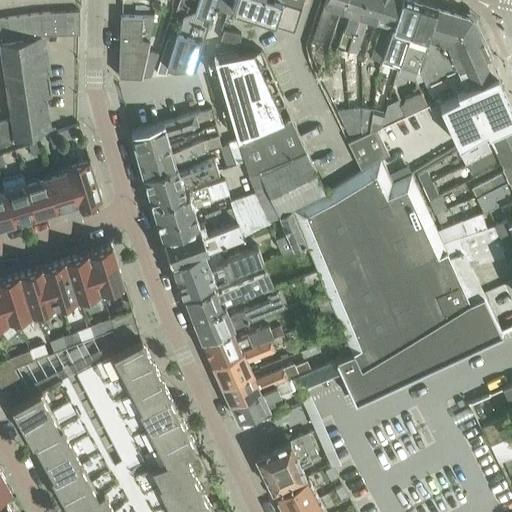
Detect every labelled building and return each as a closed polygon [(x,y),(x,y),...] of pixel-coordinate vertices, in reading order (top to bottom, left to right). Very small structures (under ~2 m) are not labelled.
[(179,0),(177,5),(187,8),(187,6),(189,0),(179,0)] [(187,8),(184,16),(199,10),(210,14),(214,3),(214,0),(189,0),(187,6),(187,8)] [(229,0),(227,7),(228,8),(230,1),(292,22),(299,0),(229,0)] [(324,0),(313,39),(322,42),(333,7),(341,10),(344,0),(324,0)] [(349,12),(336,54),(346,57),(349,49),(350,45),(364,0),(344,0),(341,10),(349,12)] [(364,0),(350,45),(349,49),(357,52),(368,18),(375,20),(381,0),(364,0)] [(381,22),(370,56),(382,60),(401,0),(381,0),(375,20),(381,22)] [(401,0),(382,60),(399,66),(410,31),(411,31),(419,0),(401,0)] [(399,66),(398,69),(414,74),(418,64),(423,48),(427,36),(428,37),(437,4),(425,0),(419,0),(411,31),(410,31),(399,66)] [(423,48),(418,64),(422,65),(421,69),(452,53),(483,40),(474,18),(468,13),(437,4),(428,37),(427,36),(423,48)] [(55,33),(79,33),(79,9),(54,11),(55,33)] [(175,41),(168,65),(173,67),(194,66),(203,35),(210,14),(199,10),(184,16),(180,28),(176,39),(175,41)] [(42,11),(39,11),(30,13),(34,35),(44,33),(42,11)] [(44,33),(55,33),(54,11),(42,11),(44,33)] [(22,37),(34,35),(30,13),(18,15),(22,37)] [(120,14),(118,75),(141,76),(147,49),(154,16),(121,14),(120,14)] [(18,15),(7,16),(10,38),(22,37),(18,15)] [(7,16),(0,17),(0,39),(10,38),(7,16)] [(223,29),(220,38),(239,42),(241,32),(223,29)] [(33,132),(50,126),(49,124),(45,96),(50,95),(46,71),(49,71),(44,35),(44,33),(34,35),(22,37),(10,38),(0,39),(0,53),(13,138),(13,139),(33,132)] [(166,38),(156,71),(165,73),(168,65),(175,41),(166,38)] [(421,69),(420,72),(425,84),(489,55),(483,40),(452,53),(421,69)] [(147,49),(141,76),(151,74),(158,52),(147,49)] [(260,49),(214,58),(238,137),(291,116),(260,49)] [(489,55),(425,84),(429,93),(451,83),(454,90),(456,89),(457,92),(469,87),(498,74),(489,55)] [(331,73),(321,74),(331,95),(335,94),(331,73)] [(458,93),(439,103),(440,104),(452,130),(457,142),(458,144),(482,130),(487,127),(511,115),(511,106),(510,101),(498,74),(469,87),(457,92),(458,93)] [(384,112),(380,125),(406,112),(401,100),(399,97),(388,103),(384,112)] [(362,104),(349,106),(351,131),(362,129),(362,104)] [(373,106),(362,104),(362,129),(370,126),(372,109),(373,106)] [(349,106),(337,108),(348,131),(351,131),(349,106)] [(370,126),(369,130),(376,126),(380,125),(384,112),(372,109),(370,126)] [(193,112),(130,131),(137,153),(169,142),(166,135),(198,123),(193,112)] [(468,148),(460,153),(465,163),(466,162),(466,163),(497,147),(511,140),(511,115),(487,127),(488,130),(474,138),(478,146),(469,150),(468,148)] [(238,137),(229,141),(236,162),(244,159),(250,178),(255,193),(232,201),(237,217),(238,221),(243,234),(280,214),(292,208),(324,190),(290,116),(238,137)] [(0,145),(12,141),(8,118),(0,120),(0,145)] [(82,135),(78,122),(56,129),(57,134),(60,142),(82,135)] [(369,130),(347,140),(361,168),(381,157),(389,153),(377,128),(376,126),(369,130)] [(61,145),(60,142),(57,134),(50,136),(53,147),(61,145)] [(169,142),(137,153),(144,176),(175,163),(206,150),(215,147),(218,145),(222,144),(218,134),(202,140),(202,139),(172,151),(169,142)] [(40,151),(36,140),(28,143),(32,154),(40,151)] [(511,140),(497,147),(466,163),(471,172),(501,156),(503,162),(511,158),(511,140)] [(222,144),(218,145),(225,166),(236,162),(229,141),(222,144)] [(67,163),(65,163),(67,168),(69,167),(79,202),(83,200),(87,199),(101,195),(95,175),(89,156),(67,163)] [(324,190),(292,208),(306,245),(317,271),(321,280),(325,292),(334,313),(350,352),(335,359),(339,366),(355,400),(500,332),(483,295),(471,303),(449,255),(443,242),(437,228),(411,171),(392,180),(388,173),(381,157),(361,168),(324,190)] [(477,184),(473,187),(477,194),(481,192),(511,177),(511,158),(503,162),(507,170),(477,184)] [(175,163),(144,176),(149,194),(151,200),(152,203),(163,236),(205,221),(204,217),(200,218),(194,201),(209,197),(209,199),(228,193),(223,178),(204,184),(205,185),(185,192),(183,186),(182,182),(219,170),(215,159),(178,171),(175,163)] [(67,168),(47,174),(58,208),(62,207),(66,206),(79,202),(69,167),(67,168)] [(426,168),(417,173),(423,186),(432,181),(426,168)] [(25,181),(36,215),(58,208),(47,174),(25,181)] [(24,176),(2,182),(4,187),(14,222),(36,215),(25,181),(24,176)] [(511,177),(481,192),(477,194),(484,210),(500,202),(500,203),(511,196),(511,177)] [(432,181),(423,186),(430,200),(439,196),(432,181)] [(0,226),(14,222),(4,187),(0,188),(0,226)] [(439,196),(430,200),(436,213),(446,209),(440,195),(439,196)] [(511,196),(500,203),(508,218),(511,215),(511,196)] [(287,231),(276,235),(283,254),(306,245),(292,208),(280,214),(287,231)] [(442,226),(437,228),(443,242),(461,235),(469,232),(472,231),(483,227),(489,226),(483,210),(442,226)] [(495,223),(483,227),(496,257),(504,254),(502,248),(505,247),(510,258),(511,257),(511,215),(508,218),(495,223)] [(205,221),(163,236),(171,261),(201,249),(244,234),(243,234),(238,221),(237,217),(207,228),(205,221)] [(483,227),(472,231),(485,260),(496,257),(483,227)] [(469,232),(461,235),(474,264),(485,260),(472,231),(469,232)] [(461,235),(443,242),(449,255),(463,251),(469,265),(474,264),(461,235)] [(111,243),(88,250),(101,290),(124,283),(113,249),(111,243)] [(201,249),(171,261),(174,271),(178,279),(179,283),(180,286),(182,291),(264,261),(256,245),(227,256),(228,258),(222,260),(221,258),(219,259),(213,256),(212,258),(205,258),(201,249)] [(88,250),(65,257),(77,298),(101,290),(88,250)] [(463,251),(449,255),(471,303),(483,295),(469,265),(463,251)] [(65,257),(41,265),(54,305),(77,298),(65,257)] [(41,265),(18,272),(31,312),(54,305),(41,265)] [(317,271),(302,276),(305,286),(321,280),(317,271)] [(18,272),(0,277),(0,296),(7,320),(31,312),(18,272)] [(213,285),(185,297),(193,318),(194,320),(225,307),(225,305),(272,286),(267,272),(216,293),(213,285)] [(225,307),(194,320),(202,340),(232,328),(287,304),(279,286),(268,291),(270,298),(265,300),(229,315),(225,307)] [(325,292),(314,296),(323,317),(334,313),(325,292)] [(0,296),(0,327),(7,336),(15,329),(7,320),(0,296)] [(110,318),(113,327),(114,328),(135,319),(132,309),(110,318)] [(106,330),(113,327),(110,318),(109,316),(102,319),(106,330)] [(139,330),(135,319),(114,328),(118,338),(139,330)] [(232,328),(202,340),(212,362),(270,339),(273,338),(268,325),(236,337),(232,328)] [(83,326),(68,332),(73,344),(88,338),(83,326)] [(73,344),(68,332),(61,335),(65,347),(73,344)] [(270,339),(212,362),(220,379),(222,383),(222,384),(252,371),(252,370),(250,367),(248,362),(275,351),(275,350),(284,346),(280,335),(273,338),(270,339)] [(141,336),(110,352),(119,371),(150,354),(141,336)] [(43,342),(29,348),(33,359),(47,353),(43,342)] [(14,367),(33,359),(28,348),(8,357),(14,367)] [(159,373),(150,354),(119,371),(129,389),(159,373)] [(0,373),(14,367),(8,357),(0,361),(0,373)] [(252,371),(222,384),(230,401),(276,382),(293,375),(298,373),(294,362),(255,378),(252,371)] [(19,376),(14,367),(0,373),(0,385),(2,389),(3,388),(2,387),(19,376)] [(169,391),(159,373),(129,389),(138,407),(169,391)] [(276,382),(230,401),(238,419),(239,418),(251,414),(274,404),(271,396),(280,393),(297,385),(294,377),(293,375),(276,382)] [(11,404),(20,422),(51,405),(41,387),(11,404)] [(178,409),(169,391),(138,407),(148,425),(178,409)] [(20,422),(30,439),(61,422),(51,405),(20,422)] [(157,443),(188,427),(178,409),(148,425),(157,443)] [(251,414),(239,418),(243,426),(254,421),(251,414)] [(500,418),(480,426),(489,443),(508,435),(500,418)] [(30,439),(40,457),(70,440),(61,422),(30,439)] [(194,446),(197,445),(188,427),(157,443),(166,459),(183,450),(184,452),(194,446)] [(272,489),(301,476),(305,474),(301,465),(319,457),(307,430),(255,454),(272,489)] [(511,443),(508,435),(489,443),(494,455),(511,447),(511,443)] [(40,457),(50,475),(80,458),(70,440),(40,457)] [(149,468),(171,511),(198,511),(212,505),(201,485),(197,477),(184,452),(183,450),(166,459),(149,468)] [(511,454),(501,459),(509,476),(511,474),(511,454)] [(50,475),(60,493),(90,475),(80,458),(50,475)] [(332,464),(324,468),(330,479),(337,475),(332,464)] [(0,496),(11,490),(0,470),(0,496)] [(60,493),(70,511),(103,492),(102,490),(99,492),(90,475),(60,493)] [(276,494),(275,495),(281,505),(280,505),(284,511),(288,511),(318,496),(308,477),(276,494)] [(342,484),(335,487),(340,498),(348,494),(342,484)] [(114,511),(103,492),(70,511),(114,511)] [(326,511),(318,496),(288,511),(326,511)] [(0,504),(0,511),(11,511),(5,501),(0,504)]
